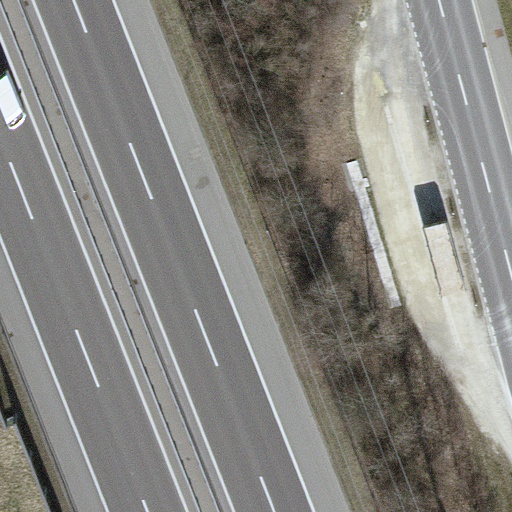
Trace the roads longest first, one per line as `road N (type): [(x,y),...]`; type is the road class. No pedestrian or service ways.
road 1 (motorway): [(275,511),(75,0)]
road 2 (motorway): [(0,137),(146,511)]
road 3 (secondary): [(437,0),(511,277)]
